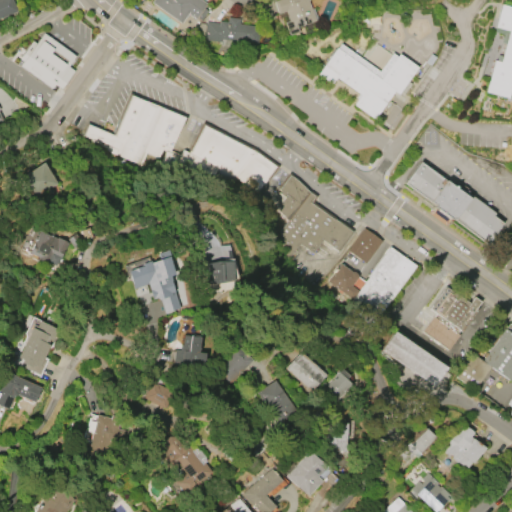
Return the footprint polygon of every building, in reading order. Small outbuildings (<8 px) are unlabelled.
[(0,0),(10,0),(15,12),(0,18),(0,0)] [(201,0),(206,3),(194,20),(187,15),(181,23),(151,2),(152,0),(201,0)] [(273,2),(277,0),(307,0),(307,1),(310,9),(312,8),(317,20),(297,28),(298,32),(289,36),(284,23),(289,21),(285,12),(278,14),(273,2)] [(484,93),(493,60),(498,62),(507,32),(494,28),(500,5),(511,7),(511,77),(506,99),(484,93)] [(205,24),(205,22),(218,24),(218,21),(226,22),(227,18),(239,19),(238,25),(258,27),(256,45),(245,44),(245,50),(220,47),(221,43),(192,40),(193,30),(200,24),(205,24)] [(42,34),(73,56),(65,67),(72,71),(59,89),(53,85),(50,90),(18,67),(21,63),(17,60),(31,41),(34,44),(42,34)] [(316,75),(330,84),(335,78),(359,95),(352,105),(373,120),(393,92),(397,95),(416,67),(397,54),(395,56),(391,53),(378,71),(340,44),(336,49),(335,49),(316,75)] [(234,181),(214,176),(214,175),(207,173),(176,165),(160,165),(166,152),(162,150),(158,158),(146,153),(141,166),(109,152),(88,143),(90,138),(82,135),(87,124),(112,135),(130,94),(186,118),(182,126),(180,125),(170,150),(181,155),(182,150),(189,153),(201,124),(258,151),(278,166),(258,194),(236,178),(234,181)] [(19,178),(42,162),(56,183),(34,199),(19,178)] [(493,214),(491,216),(499,222),(483,243),(403,183),(418,162),(450,186),(452,184),(493,214)] [(270,200),(287,177),(313,196),(308,203),(350,233),(337,252),(321,241),(312,253),(300,244),(288,261),(280,232),(287,221),(270,200)] [(86,227),(90,239),(81,243),(77,231),(86,227)] [(346,251),(362,228),(380,241),(364,264),(346,251)] [(64,243),(53,266),(26,253),(37,230),(64,243)] [(388,248),(415,266),(377,320),(351,302),(352,300),(326,282),(339,264),(364,282),(388,248)] [(150,299),(144,283),(129,288),(124,272),(128,270),(128,269),(138,266),(137,263),(154,258),(152,253),(164,249),(167,259),(166,259),(171,275),(166,276),(177,308),(162,313),(157,299),(155,299),(155,297),(150,299)] [(232,262),(233,283),(205,286),(203,264),(232,262)] [(477,308),(447,351),(421,333),(434,313),(428,309),(445,286),(468,302),(471,297),(478,302),(475,306),(477,308)] [(16,357),(31,328),(45,335),(42,342),(49,345),(42,359),(45,360),(38,375),(23,368),(24,365),(20,363),(21,360),(16,357)] [(510,380),(511,377),(511,335),(506,331),(485,362),(510,380)] [(394,332),(445,368),(431,387),(380,350),(394,332)] [(200,337),(182,334),(179,351),(174,350),(172,364),(202,369),(205,353),(198,352),(200,337)] [(235,344),(252,359),(227,386),(211,371),(235,344)] [(299,353),(324,376),(309,392),(284,369),(299,353)] [(320,391),(341,368),(349,376),(346,380),(351,385),(334,403),(320,391)] [(5,372),(39,387),(32,403),(17,396),(11,398),(7,409),(0,406),(0,380),(1,381),(5,372)] [(255,393),(273,381),(295,412),(277,425),(255,393)] [(164,408),(143,397),(149,385),(170,396),(164,408)] [(89,443),(95,416),(88,414),(83,441),(89,443)] [(114,418),(92,417),(91,448),(112,449),(114,418)] [(345,424),(344,452),(323,451),(325,423),(345,424)] [(472,432),(468,437),(483,448),(471,463),(469,462),(465,468),(461,465),(460,465),(455,462),(454,463),(448,459),(450,456),(447,454),(446,456),(436,448),(444,437),(447,439),(452,432),(454,434),(461,424),(472,432)] [(425,427),(435,436),(416,458),(413,455),(406,463),(395,453),(403,443),(407,447),(425,427)] [(209,471),(208,474),(199,481),(196,487),(198,490),(186,498),(173,481),(183,474),(177,466),(175,467),(175,468),(176,469),(171,472),(158,456),(166,449),(163,445),(164,440),(169,437),(172,438),(174,439),(176,438),(181,444),(184,442),(190,450),(192,449),(194,447),(196,448),(199,450),(203,455),(204,459),(204,462),(202,463),(209,471)] [(285,476),(310,449),(325,464),(314,476),(320,481),(306,496),(285,476)] [(257,511),(241,493),(270,469),(280,480),(262,495),(272,507),(265,511),(257,511)] [(407,492),(426,473),(436,483),(435,484),(449,497),(434,511),(433,511),(418,497),(415,500),(407,492)] [(34,511),(42,502),(38,499),(41,495),(45,497),(53,485),(72,498),(68,504),(69,507),(65,511),(62,511),(34,511)] [(223,511),(222,510),(238,497),(249,511),(223,511)] [(382,511),(397,497),(410,511),(382,511)]
